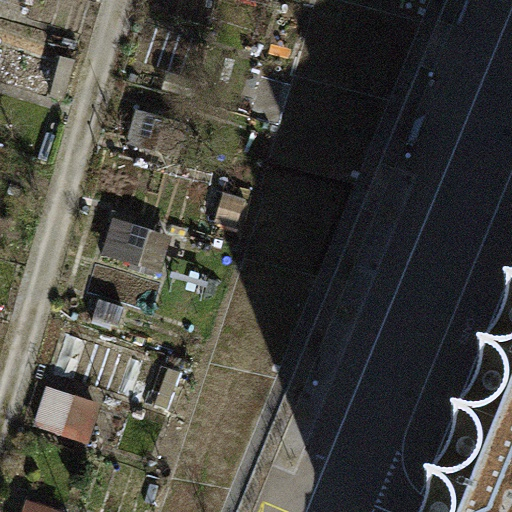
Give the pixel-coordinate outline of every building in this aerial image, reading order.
[(158,0),(154,15),(208,30),(216,0),(158,0)] [(130,146),(180,160),(190,125),(139,112),(130,146)] [(161,278),(173,241),(113,221),(101,258),(161,278)] [(511,511),(511,280),(493,326),(416,511),(511,511)] [(35,430),(91,446),(103,406),(47,389),(35,430)] [(57,511),(30,503),(26,511),(57,511)]
